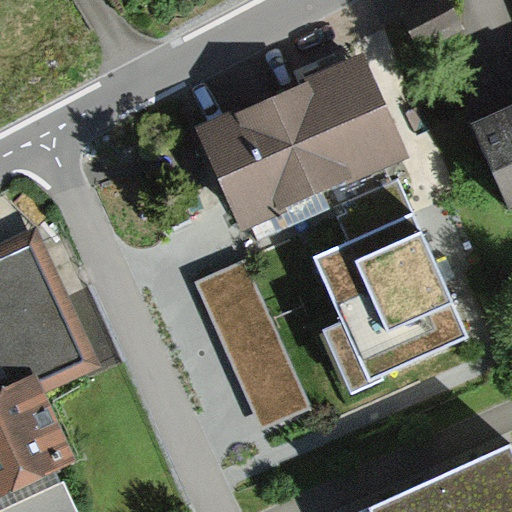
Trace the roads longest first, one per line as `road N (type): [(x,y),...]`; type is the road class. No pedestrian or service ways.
road 1 (residential): [(215,511),(40,136)]
road 2 (residential): [(40,136),(306,0)]
